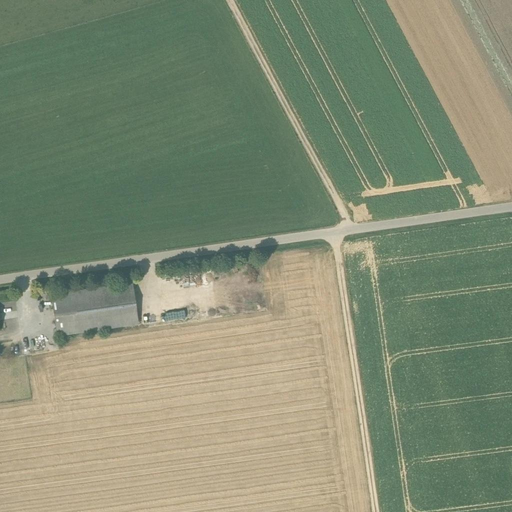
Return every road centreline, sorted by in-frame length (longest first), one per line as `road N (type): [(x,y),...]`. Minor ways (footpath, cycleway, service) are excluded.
road 1 (track): [(511,207),(0,280)]
road 2 (track): [(350,230),(227,0)]
road 3 (track): [(377,511),(345,293)]
